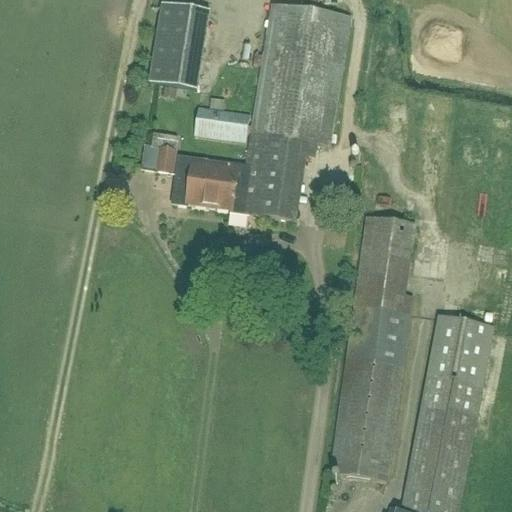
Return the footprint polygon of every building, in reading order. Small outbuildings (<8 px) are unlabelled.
[(307,148),(308,148),(330,152),(351,22),(273,9),(251,139),(307,148)] [(196,96),(209,17),(160,10),(148,88),(164,91),(176,93),(196,96)] [(176,93),(164,91),(163,102),(175,104),(176,93)] [(245,147),(248,119),(197,113),(193,141),(245,147)] [(174,155),(176,143),(153,139),(150,152),(144,151),(140,174),(171,180),(176,155),(174,155)] [(239,216),(246,170),(178,161),(171,209),(177,209),(178,207),(188,209),(188,208),(230,215),(239,216)] [(390,484),(419,226),(363,220),(334,478),(390,484)]
